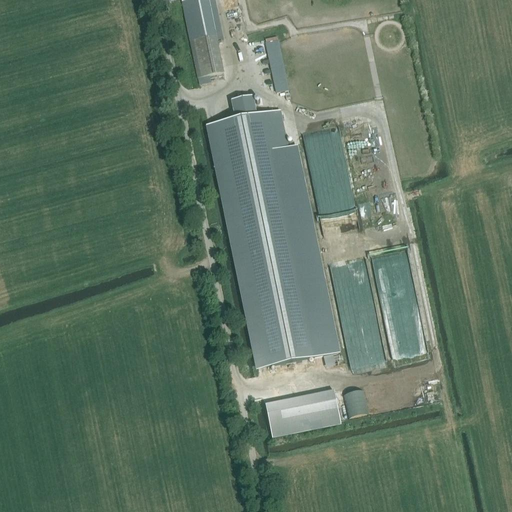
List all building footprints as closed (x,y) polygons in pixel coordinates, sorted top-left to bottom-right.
[(208,0),(190,0),(182,2),(199,79),(210,77),(225,74),(208,0)] [(237,121),(209,127),(259,371),(324,358),(340,355),(298,148),(287,150),(280,113),(255,118),(252,100),(233,103),(237,121)] [(359,205),(362,218),(372,216),(369,203),(359,205)] [(347,355),(351,371),(387,363),(384,347),(347,355)] [(341,426),(334,393),(266,407),(272,440),(341,426)]
